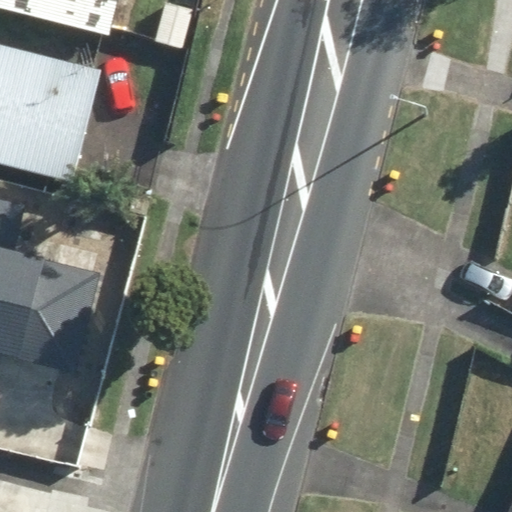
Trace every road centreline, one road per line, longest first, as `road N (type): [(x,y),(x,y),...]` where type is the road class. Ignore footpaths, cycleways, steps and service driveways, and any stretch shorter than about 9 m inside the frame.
road 1 (secondary): [(218,511),(320,102)]
road 2 (secondary): [(393,0),(320,102)]
